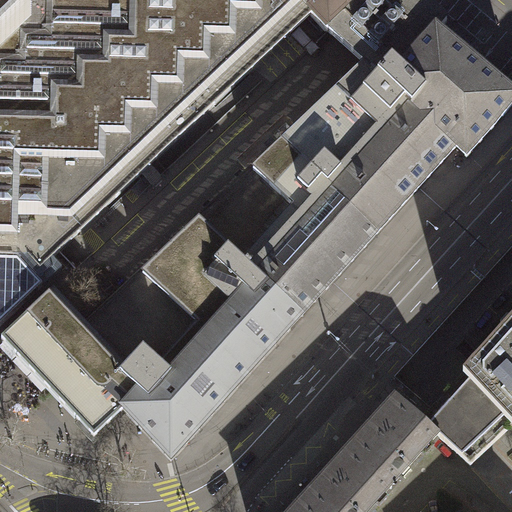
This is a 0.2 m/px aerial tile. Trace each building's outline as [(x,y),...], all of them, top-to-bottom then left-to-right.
[(366,66),(456,148),(461,152),(467,158),(511,108),(511,95),(511,96),(507,92),(438,34),(448,23),(420,0),(0,0),(0,326),(42,287),(29,272),(36,265),(41,269),(311,15),(328,33),(329,33),(343,46),(366,66)] [(282,145),(379,233),(456,148),(366,66),(282,145)] [(199,223),(303,317),(379,233),(282,145),(199,223)] [(303,317),(199,223),(88,328),(193,438),(303,317)] [(193,438),(88,328),(53,292),(2,340),(94,438),(124,410),(172,462),(193,438)] [(511,324),(510,326),(507,325),(501,332),(502,336),(463,378),(439,404),(424,422),(423,423),(438,436),(471,466),(483,455),(511,429),(511,324)] [(351,450),(392,487),(438,436),(423,423),(424,422),(397,399),(351,450)] [(304,501),(316,511),(369,511),(392,487),(351,450),(304,501)] [(316,511),(304,501),(294,511),(316,511)]
